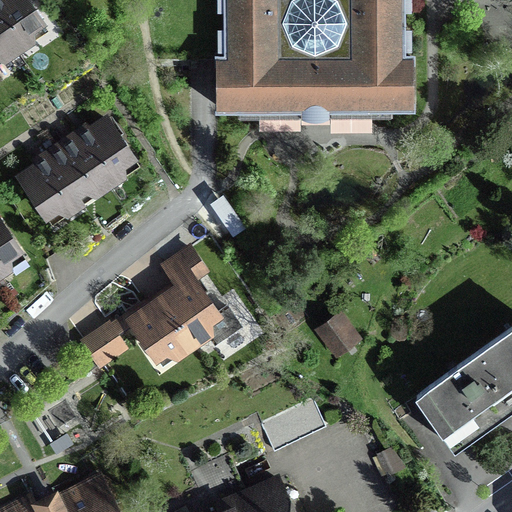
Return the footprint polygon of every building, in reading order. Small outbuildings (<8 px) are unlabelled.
[(0,0),(0,59),(2,60),(15,51),(31,41),(30,29),(39,23),(22,0),(0,0)] [(409,58),(400,58),(399,0),(225,0),(226,59),(217,59),(218,109),(236,109),(236,119),(299,118),(299,96),(328,96),(328,118),(391,117),(390,108),(409,108),(409,58)] [(70,144),(49,158),(44,161),(20,178),(45,215),(54,209),(65,214),(80,204),(74,196),(82,190),(93,195),(106,186),(122,176),(121,165),(130,158),(105,121),(83,135),(75,140),(70,144)] [(0,273),(8,268),(7,257),(16,251),(0,226),(0,273)] [(190,278),(160,299),(191,344),(206,333),(213,344),(238,327),(225,308),(215,315),(190,278)] [(175,355),(191,344),(160,299),(130,319),(156,357),(165,350),(175,355)] [(322,330),(340,355),(354,344),(336,320),(322,330)] [(115,335),(106,324),(82,341),(99,365),(124,348),(115,335)] [(511,400),(511,327),(415,396),(450,445),(479,424),(483,429),(511,408),(511,404),(510,402),(511,400)] [(266,460),(317,433),(303,408),(253,435),(266,460)] [(376,455),(386,474),(398,469),(383,451),(376,455)] [(291,511),(276,480),(246,494),(227,453),(188,471),(196,489),(155,507),(156,511),(291,511)] [(115,511),(96,475),(37,508),(31,497),(0,511),(115,511)]
